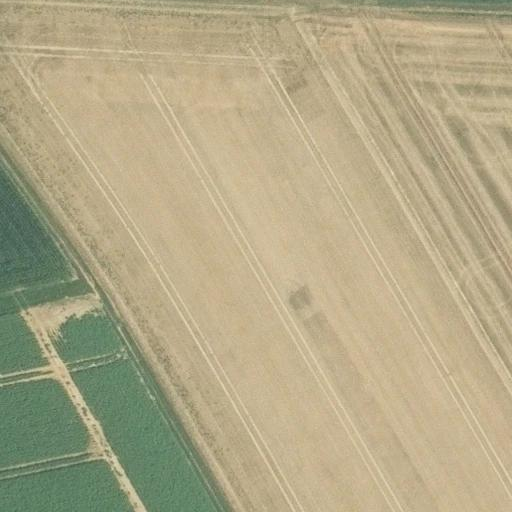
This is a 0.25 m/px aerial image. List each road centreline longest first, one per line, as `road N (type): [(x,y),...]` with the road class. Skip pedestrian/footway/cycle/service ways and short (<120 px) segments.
road 1 (track): [(215,511),(0,156)]
road 2 (track): [(0,0),(375,19),(378,0)]
road 3 (track): [(375,19),(511,20)]
